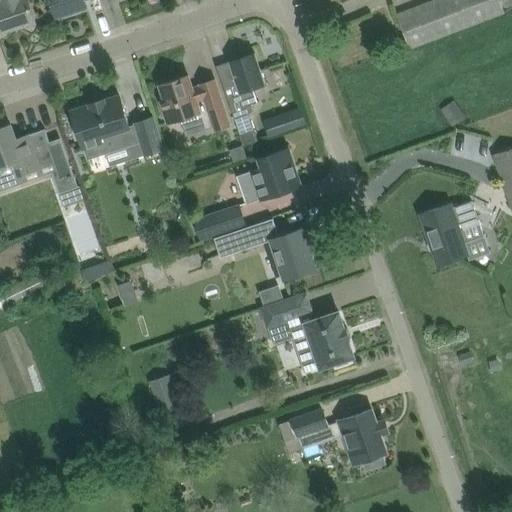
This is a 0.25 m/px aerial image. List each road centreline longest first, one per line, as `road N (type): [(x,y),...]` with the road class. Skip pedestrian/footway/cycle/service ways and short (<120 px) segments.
road 1 (residential): [(461,511),(287,0)]
road 2 (residential): [(0,86),(255,0)]
